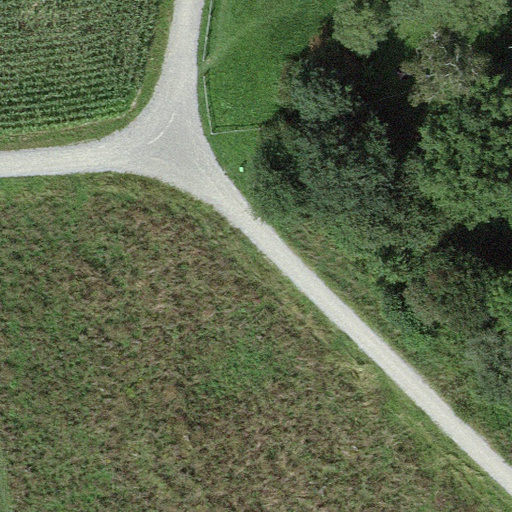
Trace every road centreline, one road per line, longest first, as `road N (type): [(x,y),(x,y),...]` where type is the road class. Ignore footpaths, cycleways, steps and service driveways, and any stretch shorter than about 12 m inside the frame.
road 1 (track): [(511,483),(216,181),(169,146),(193,0)]
road 2 (track): [(169,146),(0,164)]
